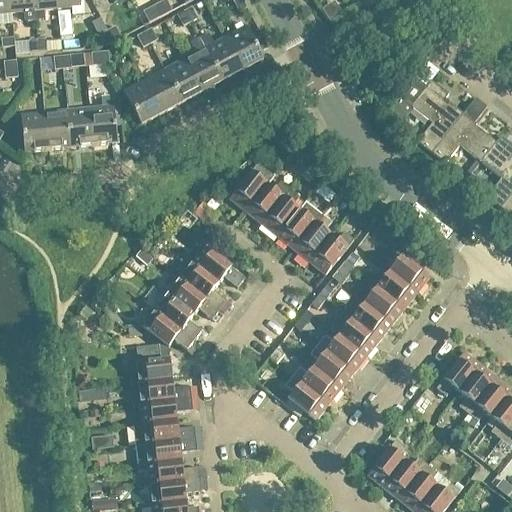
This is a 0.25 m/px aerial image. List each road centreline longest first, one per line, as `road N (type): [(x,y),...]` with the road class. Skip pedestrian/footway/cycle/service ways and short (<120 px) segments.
road 1 (residential): [(0,187),(136,173),(159,141),(308,67)]
road 2 (tertiary): [(491,263),(355,150),(308,67)]
road 3 (residential): [(240,410),(225,398),(220,358),(285,277),(233,238)]
road 4 (residential): [(325,477),(459,304)]
road 5 (residential): [(511,99),(480,74),(431,0)]
